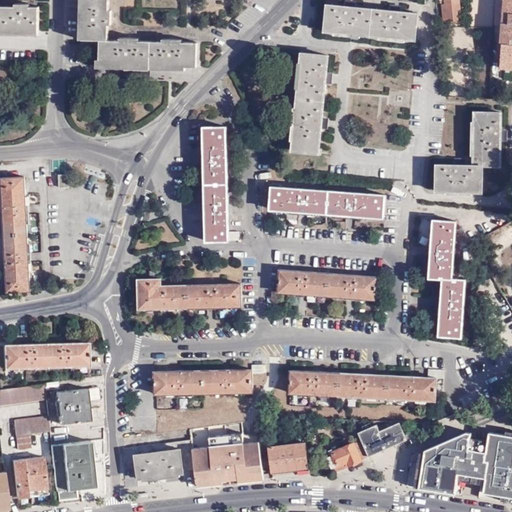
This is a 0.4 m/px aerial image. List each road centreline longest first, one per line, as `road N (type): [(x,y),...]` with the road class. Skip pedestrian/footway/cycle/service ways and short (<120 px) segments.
road 1 (primary): [(137,511),(356,498)]
road 2 (residential): [(412,162),(410,190),(422,196),(506,207),(511,125)]
road 3 (residential): [(252,250),(241,133),(206,81)]
road 4 (residential): [(156,142),(174,162),(173,211),(197,250),(252,250)]
road 5 (residential): [(115,511),(112,383),(119,342)]
road 6 (residential): [(299,43),(344,47),(334,154)]
road 7 (residential): [(61,147),(57,0)]
road 8 (residential): [(252,257),(393,267)]
road 9 (residential): [(252,343),(393,348)]
road 10 (residential): [(119,342),(252,343)]
road 11 (unclassified): [(141,165),(115,211),(100,286)]
road 12 (unclassified): [(100,286),(116,263),(141,165)]
